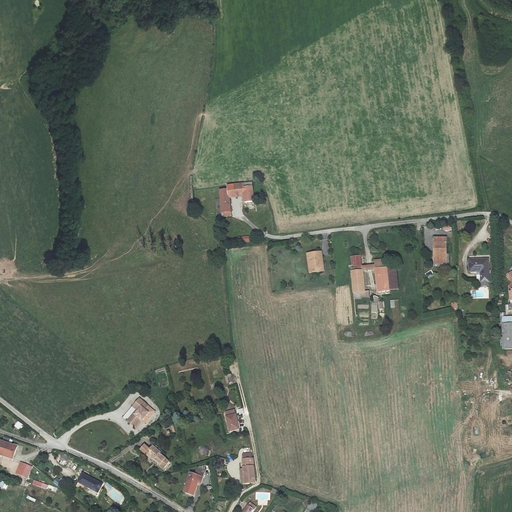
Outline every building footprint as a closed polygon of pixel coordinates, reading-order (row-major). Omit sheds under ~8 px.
[(254,200),(252,182),(227,184),(227,188),(219,189),(222,216),(231,215),(229,197),(243,195),(243,201),(254,200)] [(433,237),(434,262),(446,261),(446,237),(433,237)] [(321,251),(307,253),(310,272),(324,270),(321,251)] [(351,270),(354,299),(361,299),(362,297),(368,297),(369,291),(365,291),(363,269),(362,269),(361,266),(360,255),(351,256),(352,270),(351,270)] [(378,292),(389,290),(387,268),(386,259),(381,259),(374,260),(374,264),(375,269),(378,292)] [(489,259),(487,259),(469,259),(469,271),(482,271),(482,281),(489,281),(489,259)] [(396,268),(387,268),(389,290),(398,290),(396,268)] [(511,316),(502,316),(503,347),(511,347),(511,316)] [(138,413),(128,424),(134,429),(140,422),(141,423),(148,415),(144,412),(147,408),(139,401),(133,409),(136,412),(138,413)] [(224,412),(226,417),(230,432),(240,430),(236,414),(235,409),(224,412)] [(127,423),(128,424),(138,413),(136,412),(127,423)] [(14,426),(20,430),(24,425),(18,421),(14,426)] [(5,445),(2,455),(19,462),(23,452),(5,445)] [(149,446),(144,452),(139,448),(135,452),(141,459),(142,458),(148,464),(149,463),(159,472),(165,465),(155,455),(157,454),(149,446)] [(255,482),(255,466),(255,465),(254,456),(252,456),(252,451),(242,452),(243,467),(240,467),(240,468),(241,483),(255,482)] [(62,454),(57,462),(64,466),(69,458),(62,454)] [(32,475),(36,470),(28,466),(24,472),(32,475)] [(38,472),(36,470),(32,475),(24,472),(22,475),(33,481),(38,472)] [(98,484),(83,476),(79,484),(94,493),(98,484)] [(202,481),(189,476),(182,495),(191,499),(196,487),(200,488),(202,481)] [(0,478),(0,487),(7,489),(9,480),(0,478)] [(33,480),(32,485),(47,489),(48,484),(33,480)] [(315,505),(308,501),(305,508),(311,511),(315,505)]
